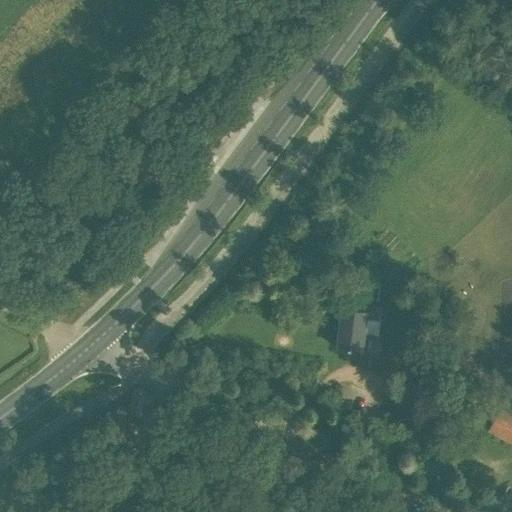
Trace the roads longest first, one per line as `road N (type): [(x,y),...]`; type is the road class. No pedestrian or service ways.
road 1 (primary): [(93,345),(188,250),(377,0)]
road 2 (unclassified): [(434,511),(93,345)]
road 3 (track): [(131,511),(168,381)]
